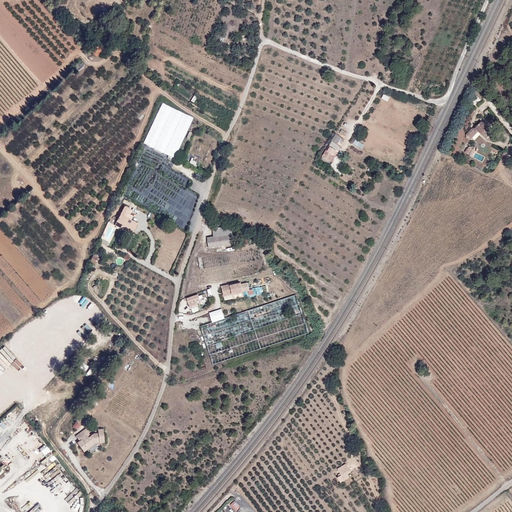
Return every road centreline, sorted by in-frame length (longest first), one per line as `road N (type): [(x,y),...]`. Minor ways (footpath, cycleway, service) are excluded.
road 1 (residential): [(93,511),(161,393),(182,268),(262,40)]
road 2 (track): [(488,0),(455,78),(435,101),(262,40)]
